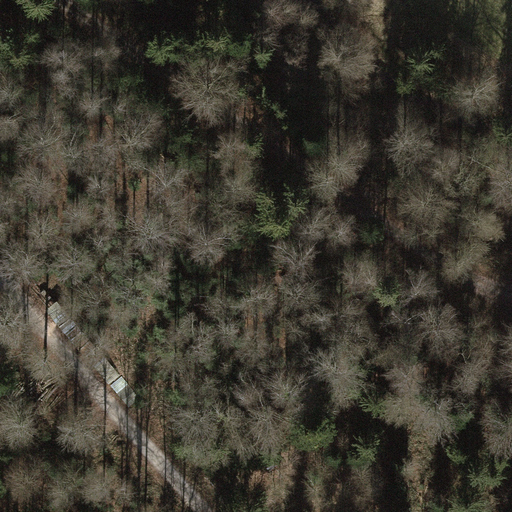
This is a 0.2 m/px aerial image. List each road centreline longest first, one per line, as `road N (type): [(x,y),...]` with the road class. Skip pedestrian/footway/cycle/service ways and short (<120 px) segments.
road 1 (track): [(59,0),(485,292)]
road 2 (track): [(213,511),(0,280)]
